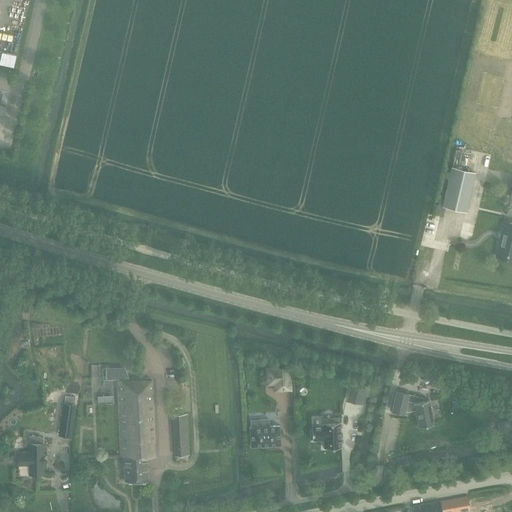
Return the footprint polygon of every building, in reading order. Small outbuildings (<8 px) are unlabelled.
[(456,150),(452,165),(457,166),(458,166),(462,151),(456,150)] [(451,167),(442,206),(466,212),(475,172),(451,167)] [(511,223),(504,221),(495,258),(511,261),(511,223)] [(290,366),(265,367),(266,386),(273,385),(282,385),(283,391),(292,391),(290,366)] [(124,367),(106,367),(106,380),(117,380),(120,456),(124,456),(125,481),(147,481),(147,457),(155,456),(152,380),(143,380),(143,379),(129,379),(124,367)] [(412,370),(410,379),(420,381),(423,372),(412,370)] [(350,384),(348,393),(348,402),(362,405),(365,387),(350,384)] [(396,391),(391,411),(404,414),(407,401),(409,394),(396,391)] [(407,401),(413,402),(426,400),(426,398),(409,394),(407,401)] [(63,404),(59,436),(72,437),(76,405),(74,405),(75,397),(66,396),(65,404),(63,404)] [(426,400),(413,402),(418,426),(434,423),(432,414),(429,400),(426,401),(426,400)] [(185,414),(172,414),(175,455),(188,455),(185,414)] [(251,427),(250,427),(251,446),(281,445),(280,426),(269,426),(269,419),(260,420),(260,427),(251,427)] [(511,419),(497,423),(498,424),(500,435),(511,432),(511,419)] [(324,448),(341,447),(340,422),(323,423),(323,425),(312,426),(312,440),(324,440),(324,448)] [(28,465),(29,475),(43,475),(43,439),(28,437),(29,452),(18,452),(18,465),(28,465)] [(451,500),(411,507),(411,511),(451,511),(469,509),(467,497),(451,500)]
